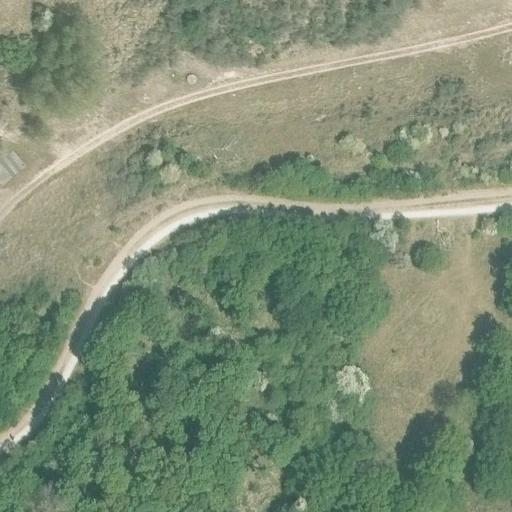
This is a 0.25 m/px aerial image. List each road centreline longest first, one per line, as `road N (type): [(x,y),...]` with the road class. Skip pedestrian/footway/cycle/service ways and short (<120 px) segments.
road 1 (unknown): [(511,194),(331,208),(224,203),(171,213),(120,253),(30,414),(0,438)]
road 2 (track): [(0,217),(55,169),(176,101),(511,27)]
